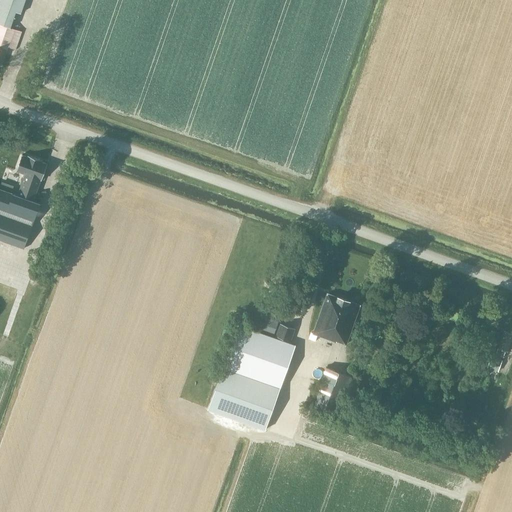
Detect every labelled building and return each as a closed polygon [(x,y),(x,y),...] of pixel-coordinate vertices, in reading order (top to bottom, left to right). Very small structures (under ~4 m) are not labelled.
[(0,0),(0,64),(2,65),(8,47),(16,50),(22,31),(10,27),(16,12),(21,13),(25,0),(0,0)] [(22,155),(16,172),(17,172),(17,171),(25,174),(41,180),(47,164),(47,163),(47,164),(42,162),(42,161),(43,161),(28,155),(27,156),(28,156),(27,157),(23,155),(22,155)] [(0,188),(0,239),(24,249),(40,203),(33,201),(40,180),(41,181),(41,180),(25,174),(18,195),(0,188)] [(309,338),(316,340),(317,335),(336,342),(337,341),(346,345),(360,305),(327,293),(313,333),(311,332),(309,338)] [(209,409),(266,430),(295,345),(238,324),(223,367),(209,409)] [(276,336),(291,341),(295,329),(280,324),(276,336)] [(496,355),(503,357),(505,350),(508,351),(511,338),(511,333),(504,331),(496,355)] [(488,367),(498,371),(502,360),(491,356),(488,367)] [(311,406),(337,415),(351,377),(326,367),(311,406)]
